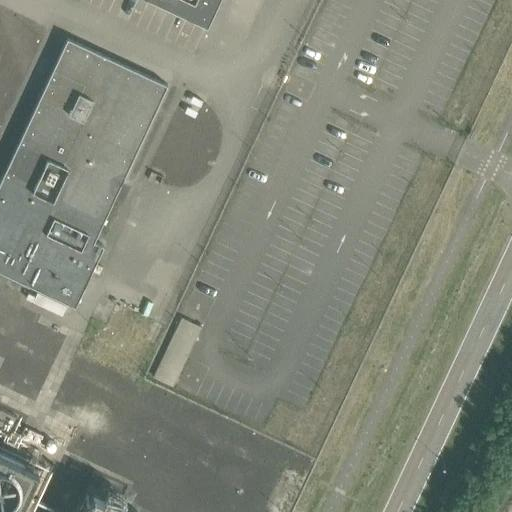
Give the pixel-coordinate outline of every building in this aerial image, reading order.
[(218,0),(151,0),(206,26),(218,0)] [(0,108),(5,110),(34,44),(13,35),(0,64),(0,108)] [(75,307),(103,246),(93,241),(167,85),(67,38),(0,180),(0,271),(25,284),(75,307)] [(174,384),(201,324),(181,315),(154,375),(174,384)] [(85,511),(136,511),(93,495),(85,511)]
